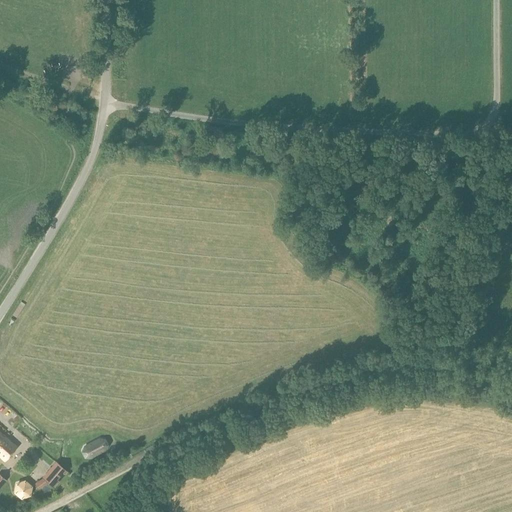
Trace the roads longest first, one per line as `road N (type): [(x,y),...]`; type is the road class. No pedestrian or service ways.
road 1 (track): [(27,511),(277,386),(351,365),(435,362),(511,381)]
road 2 (unclassified): [(0,317),(88,171),(104,117),(106,0)]
